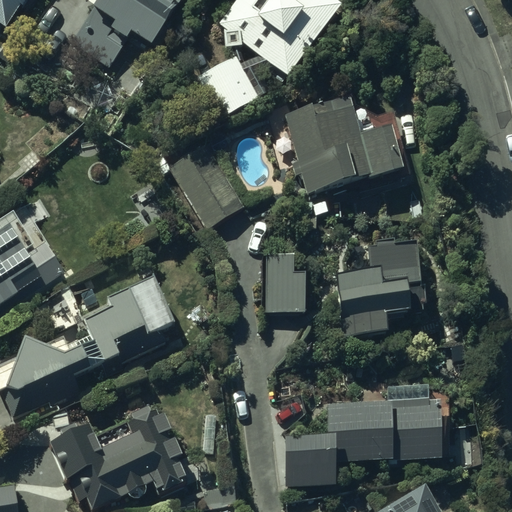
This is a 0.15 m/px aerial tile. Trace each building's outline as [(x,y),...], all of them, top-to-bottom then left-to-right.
[(0,0),(0,35),(3,38),(29,0),(0,0)] [(88,0),(87,1),(99,8),(66,58),(101,81),(122,49),(126,51),(131,44),(149,56),(152,51),(157,55),(170,33),(164,30),(183,0),(88,0)] [(341,15),(322,0),(239,0),(217,30),(224,35),(224,55),(233,55),(234,63),(194,85),(215,127),(259,105),(256,97),(266,93),(260,76),(271,72),(288,84),(341,15)] [(353,103),(283,121),(296,166),(291,168),(295,182),(301,181),(306,199),(367,184),(368,187),(402,178),(401,175),(408,173),(394,118),(360,127),(353,103)] [(207,151),(171,173),(206,234),(242,213),(207,151)] [(10,230),(0,235),(0,324),(73,276),(48,239),(26,254),(10,230)] [(370,277),(336,279),(341,344),(383,341),(381,322),(418,319),(417,314),(422,313),(420,294),(417,295),(414,249),(393,251),(393,245),(375,247),(376,252),(368,253),(370,277)] [(293,261),(267,260),(266,318),(305,318),(305,279),(293,279),(293,261)] [(83,329),(88,341),(66,350),(64,344),(37,355),(33,346),(29,347),(23,345),(23,350),(0,359),(0,397),(1,397),(11,422),(48,407),(49,409),(78,397),(72,382),(117,363),(112,350),(144,337),(147,345),(173,334),(153,286),(105,307),(110,318),(83,329)] [(328,442),(282,443),(282,492),(331,493),(331,466),(438,468),(438,460),(442,460),(443,393),(367,392),(367,409),(329,409),(328,442)] [(62,445),(51,451),(65,488),(69,487),(78,510),(85,507),(87,511),(106,511),(153,494),(156,501),(185,489),(176,467),(184,464),(178,449),(172,451),(162,425),(158,426),(155,418),(148,420),(146,415),(125,423),(128,430),(126,431),(131,444),(100,456),(88,427),(59,439),(62,445)] [(433,511),(423,493),(385,511),(433,511)]
